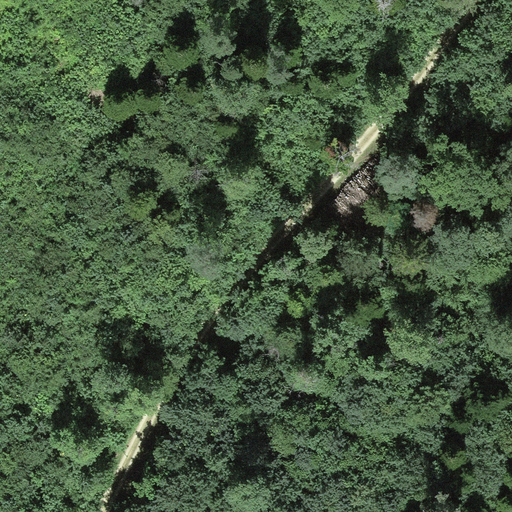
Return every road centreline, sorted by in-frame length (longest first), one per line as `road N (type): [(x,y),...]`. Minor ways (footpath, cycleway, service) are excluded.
road 1 (track): [(480,0),(177,368),(105,511)]
road 2 (track): [(149,424),(262,392),(511,254)]
